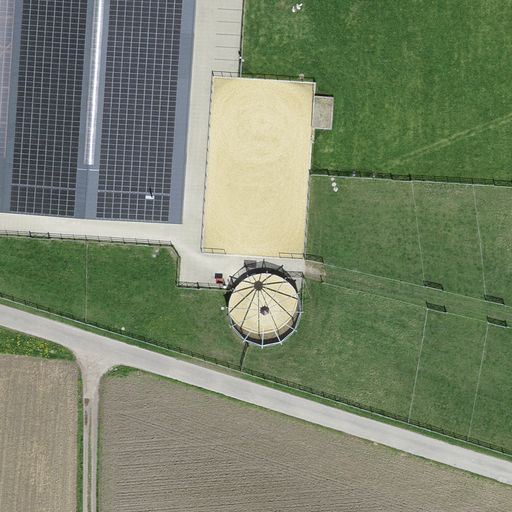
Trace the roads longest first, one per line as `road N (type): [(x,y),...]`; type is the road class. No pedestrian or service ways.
road 1 (unclassified): [(0,314),(511,474)]
road 2 (track): [(89,511),(91,343)]
